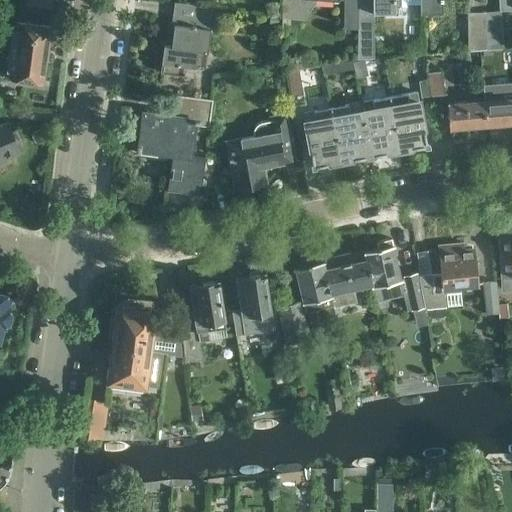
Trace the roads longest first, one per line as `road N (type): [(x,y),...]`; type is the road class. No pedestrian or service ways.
road 1 (unclassified): [(72,253),(511,182)]
road 2 (unclassified): [(72,253),(106,0)]
road 3 (unclassified): [(51,438),(72,253)]
